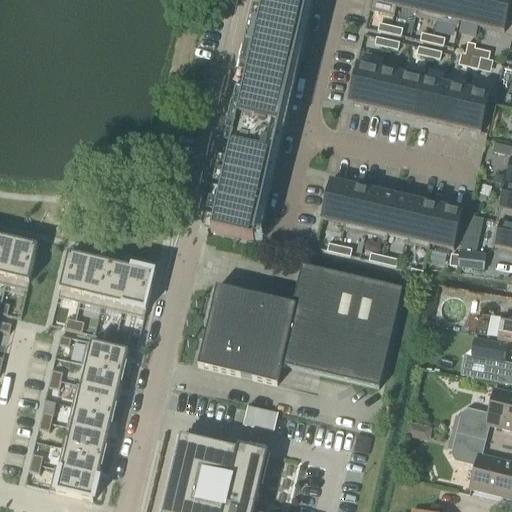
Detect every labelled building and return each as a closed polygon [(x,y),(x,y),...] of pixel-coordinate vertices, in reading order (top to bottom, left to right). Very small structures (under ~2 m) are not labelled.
[(211,233),(253,243),(282,119),(310,0),(315,2),(315,0),(264,0),(238,110),(211,233)] [(398,0),(371,0),(369,13),(394,19),(396,9),(398,0)] [(418,0),(398,0),(396,9),(416,14),(418,0)] [(441,0),(418,0),(416,14),(414,18),(436,23),(441,0)] [(464,0),(441,0),(436,23),(458,28),(459,24),(464,0)] [(488,0),(464,0),(459,24),(482,29),(488,0)] [(488,0),(482,29),(504,34),(506,23),(511,0),(488,0)] [(391,28),(379,26),(377,34),(389,36),(391,28)] [(402,31),(391,28),(389,36),(401,39),(402,31)] [(433,38),(421,35),(419,43),(431,46),(433,38)] [(444,41),(433,38),(431,46),(443,49),(444,41)] [(387,42),(376,39),(374,47),(386,50),(387,42)] [(399,45),(387,42),(386,50),(397,53),(399,45)] [(475,47),(467,45),(465,57),(473,59),(474,51),(475,47)] [(430,51),(418,49),(416,56),(428,59),(430,51)] [(442,54),(430,51),(428,59),(440,62),(442,54)] [(490,55),(474,51),(473,59),(480,61),(488,63),(490,55)] [(465,57),(461,56),(458,68),(470,70),(473,59),(465,57)] [(480,61),(473,59),(470,70),(478,72),(480,61)] [(357,66),(348,105),(371,110),(380,71),(357,66)] [(401,76),(380,71),(371,110),(392,115),(401,76)] [(425,77),(402,71),(401,76),(392,115),(415,120),(424,81),(425,77)] [(445,86),(424,81),(415,120),(436,125),(445,86)] [(467,91),(445,86),(436,125),(458,130),(467,91)] [(480,136),(489,97),(467,91),(458,130),(480,136)] [(353,188),(330,183),(321,222),(344,227),(353,188)] [(511,187),(505,186),(496,225),(500,226),(500,225),(511,227),(511,187)] [(375,193),(353,188),(344,227),(343,232),(365,237),(375,193)] [(397,198),(375,193),(365,237),(387,242),(388,237),(397,198)] [(416,203),(397,198),(388,237),(407,242),(416,203)] [(439,208),(416,203),(407,242),(406,246),(429,252),(430,247),(439,208)] [(462,213),(439,208),(430,247),(454,252),(462,213)] [(511,227),(500,225),(500,226),(494,248),(511,252),(511,227)] [(0,240),(0,286),(5,288),(16,244),(0,240)] [(16,244),(5,288),(27,293),(29,286),(38,249),(16,244)] [(340,249),(328,246),(326,254),(338,256),(340,249)] [(351,251),(340,249),(338,256),(350,259),(351,251)] [(484,273),(485,257),(459,255),(458,258),(457,270),(484,273)] [(60,293),(58,300),(80,305),(90,262),(68,256),(59,293),(60,293)] [(384,259),(370,256),(369,264),(382,267),(384,259)] [(458,258),(450,257),(449,269),(457,270),(458,258)] [(398,262),(384,259),(382,267),(396,270),(398,262)] [(90,262),(80,305),(101,310),(111,267),(90,262)] [(111,267),(101,310),(122,315),(132,272),(111,267)] [(281,368),(379,391),(402,293),(301,269),(292,308),(216,290),(197,369),(276,388),(281,368)] [(421,274),(409,271),(408,279),(419,281),(421,274)] [(132,272),(122,315),(144,320),(145,314),(146,314),(154,277),(132,272)] [(1,306),(0,309),(0,316),(7,319),(10,308),(1,306)] [(511,344),(511,321),(501,319),(497,341),(511,343),(511,344)] [(67,321),(64,332),(73,334),(76,323),(67,321)] [(76,323),(73,334),(82,336),(84,325),(76,323)] [(1,325),(0,327),(0,333),(9,336),(12,327),(1,325)] [(109,331),(106,342),(115,344),(118,333),(109,331)] [(118,333),(115,344),(124,346),(126,335),(118,333)] [(60,339),(58,348),(69,350),(71,341),(60,339)] [(470,361),(503,367),(503,365),(506,346),(474,341),(470,359),(470,361)] [(87,345),(81,368),(86,369),(86,368),(123,377),(128,355),(91,346),(87,345)] [(470,359),(464,358),(461,377),(511,387),(511,367),(503,365),(503,367),(470,361),(470,359)] [(81,388),(81,389),(118,398),(123,377),(86,368),(86,369),(81,388)] [(52,373),(50,382),(61,384),(63,376),(52,373)] [(50,382),(48,391),(59,393),(61,384),(50,382)] [(77,387),(72,409),(113,419),(118,398),(81,389),(81,388),(77,387)] [(460,415),(455,436),(483,443),(487,427),(511,433),(511,397),(494,393),(488,416),(467,411),(460,415)] [(278,415),(247,408),(242,428),(273,435),(278,415)] [(72,409),(66,431),(71,432),(71,431),(108,440),(113,419),(72,409)] [(42,415),(40,424),(51,426),(53,418),(42,415)] [(40,424),(38,433),(49,435),(51,426),(40,424)] [(432,429),(408,427),(407,438),(431,440),(432,429)] [(66,451),(66,452),(103,461),(108,440),(71,431),(71,432),(66,451)] [(479,458),(483,443),(455,436),(450,457),(454,464),(475,469),(470,492),(511,502),(511,472),(509,472),(509,470),(507,465),(479,458)] [(254,511),(268,457),(237,450),(236,454),(180,441),(163,511),(254,511)] [(57,471),(57,472),(98,482),(103,461),(66,452),(66,451),(62,450),(57,471)] [(32,457),(30,466),(41,469),(43,460),(32,457)] [(30,466),(28,475),(39,477),(41,469),(30,466)] [(54,471),(49,494),(56,495),(93,504),(98,482),(57,472),(57,471),(54,471)]
